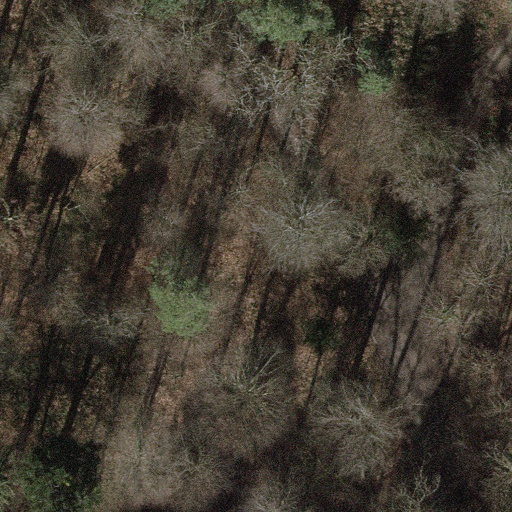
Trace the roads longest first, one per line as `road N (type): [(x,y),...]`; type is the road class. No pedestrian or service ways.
road 1 (track): [(226,0),(407,358),(439,511)]
road 2 (track): [(407,358),(444,182),(511,53)]
